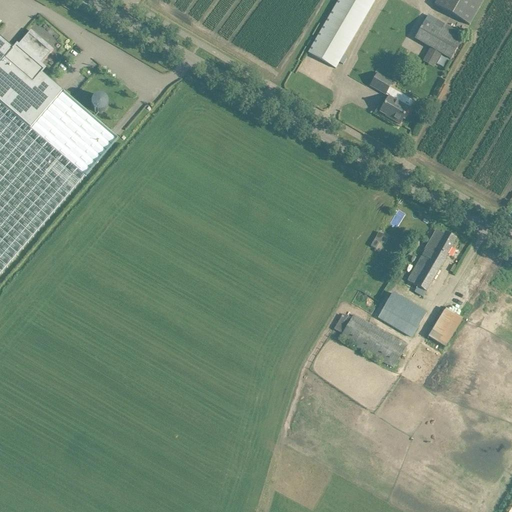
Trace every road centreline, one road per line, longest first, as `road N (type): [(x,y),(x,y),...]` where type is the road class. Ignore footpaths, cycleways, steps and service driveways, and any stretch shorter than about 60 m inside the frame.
road 1 (tertiary): [(511,244),(89,0)]
road 2 (unknown): [(418,337),(488,230)]
